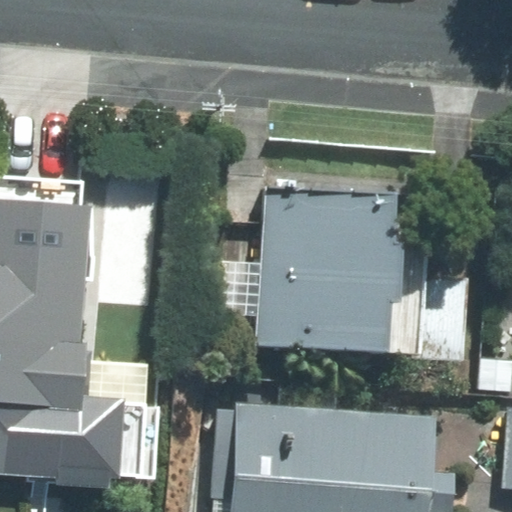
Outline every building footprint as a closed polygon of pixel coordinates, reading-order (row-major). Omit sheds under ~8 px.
[(245,337),(366,339),(369,186),(248,184),(245,337)] [(0,196),(0,470),(55,473),(67,199),(0,196)] [(511,360),(468,358),(465,399),(509,402),(511,360)] [(220,511),(407,511),(413,410),(227,399),(220,511)] [(511,410),(492,411),(491,485),(511,484),(511,410)]
